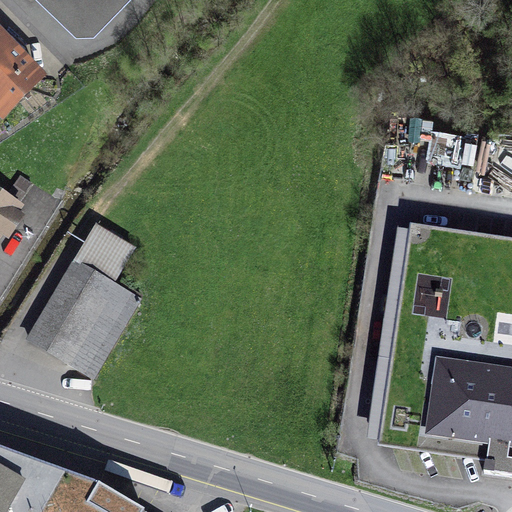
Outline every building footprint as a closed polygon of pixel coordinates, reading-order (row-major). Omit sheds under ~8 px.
[(43,0),(76,31),(94,30),(123,0),(43,0)] [(0,40),(0,118),(39,80),(0,40)] [(4,200),(0,197),(0,232),(8,237),(21,220),(13,214),(32,186),(20,178),(4,200)] [(134,252),(98,230),(31,342),(94,379),(138,305),(112,289),(134,252)] [(511,247),(415,233),(384,444),(487,459),(485,474),(511,478),(511,247)] [(83,511),(97,488),(0,453),(0,511),(83,511)] [(139,511),(97,488),(83,511),(139,511)]
